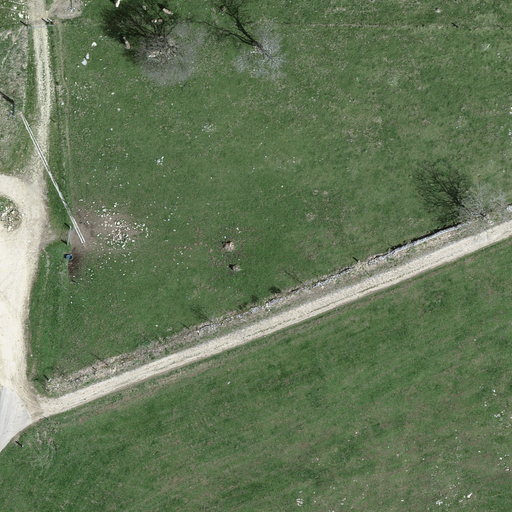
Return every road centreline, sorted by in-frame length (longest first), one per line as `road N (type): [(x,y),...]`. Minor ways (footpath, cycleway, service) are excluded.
road 1 (track): [(15,415),(511,226)]
road 2 (track): [(15,415),(15,306),(38,204),(45,119),(43,0)]
